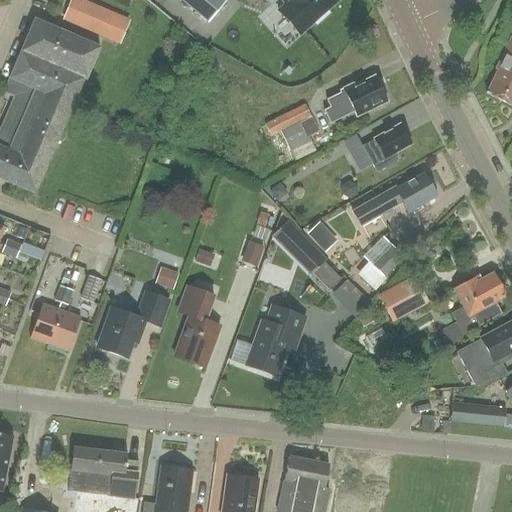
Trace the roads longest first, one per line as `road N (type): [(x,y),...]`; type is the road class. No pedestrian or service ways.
road 1 (unclassified): [(511,457),(0,399)]
road 2 (tertiary): [(511,223),(410,28)]
road 3 (residential): [(113,249),(0,205)]
